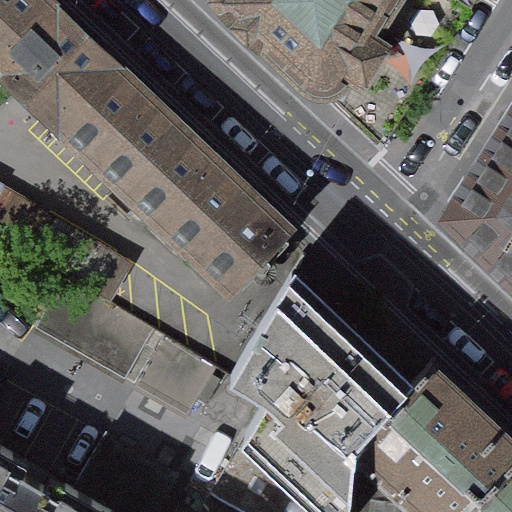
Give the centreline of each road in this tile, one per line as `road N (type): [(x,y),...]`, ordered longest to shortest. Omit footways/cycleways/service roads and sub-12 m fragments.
road 1 (residential): [(373,230),(131,0)]
road 2 (residential): [(511,29),(373,230)]
road 3 (residential): [(511,355),(373,230)]
